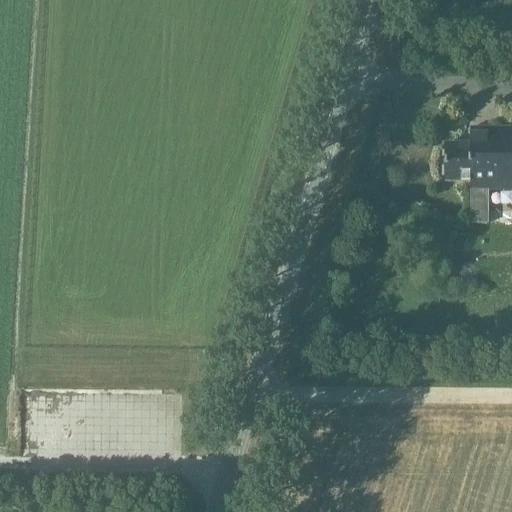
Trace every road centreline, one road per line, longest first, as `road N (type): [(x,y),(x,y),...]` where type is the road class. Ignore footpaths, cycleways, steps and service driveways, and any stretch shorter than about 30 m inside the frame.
road 1 (unclassified): [(215,511),(369,0)]
road 2 (unknown): [(252,389),(511,395)]
